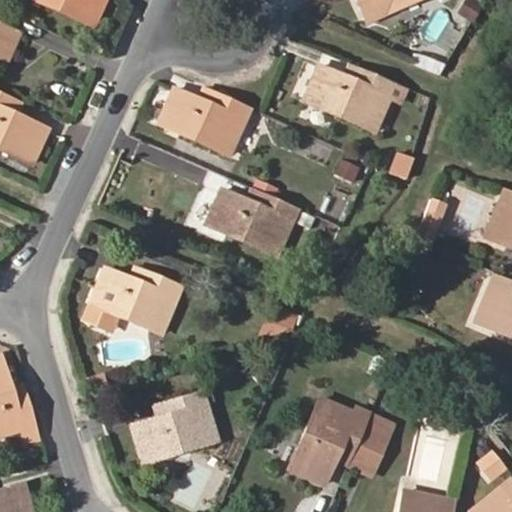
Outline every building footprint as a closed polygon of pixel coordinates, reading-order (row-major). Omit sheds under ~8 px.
[(32,0),(93,27),(104,0),(32,0)] [(416,0),(356,0),(367,22),(416,0)] [(472,21),(481,6),(472,0),(465,0),(458,12),(472,21)] [(0,67),(3,69),(18,32),(0,24),(0,67)] [(356,81),(361,69),(350,64),(344,77),(356,81)] [(373,132),(388,98),(392,100),(397,84),(361,69),(356,81),(344,77),(318,65),(302,101),(373,132)] [(405,105),(410,90),(397,84),(392,100),(405,105)] [(210,105),(216,92),(205,86),(199,99),(210,105)] [(227,156),(250,107),(216,92),(210,105),(199,99),(174,88),(157,124),(227,156)] [(0,150),(31,165),(48,128),(16,114),(4,109),(10,96),(0,92),(0,150)] [(16,114),(21,102),(10,96),(4,109),(16,114)] [(406,178),(414,156),(397,151),(390,171),(406,178)] [(349,177),(354,166),(340,160),(335,171),(349,177)] [(276,257),(297,208),(264,194),(259,206),(246,200),(221,189),(204,225),(276,257)] [(259,206),(264,194),(251,189),(246,200),(259,206)] [(511,249),(511,192),(504,189),(484,238),(511,249)] [(141,283),(147,271),(135,266),(130,278),(141,283)] [(160,334),(181,285),(147,271),(141,283),(130,278),(104,268),(89,305),(160,334)] [(511,339),(511,281),(494,274),(474,323),(511,339)] [(280,327),(284,312),(269,309),(266,324),(280,327)] [(39,438),(26,396),(13,400),(10,388),(0,355),(0,354),(0,435),(20,429),(24,443),(39,438)] [(380,379),(389,360),(375,354),(366,373),(380,379)] [(264,377),(257,370),(251,375),(258,382),(264,377)] [(26,396),(23,385),(10,388),(13,400),(26,396)] [(142,464),(216,441),(201,390),(165,401),(169,414),(157,417),(130,426),(142,464)] [(440,421),(450,408),(435,393),(421,409),(440,421)] [(335,460),(340,447),(352,453),(353,451),(365,423),(369,414),(355,408),(353,413),(318,398),(288,469),(324,485),(335,460)] [(169,414),(165,401),(153,404),(157,417),(169,414)] [(466,423),(450,408),(440,421),(459,433),(466,423)] [(389,434),(393,425),(369,414),(365,423),(389,434)] [(377,461),(389,434),(365,423),(353,451),(377,461)] [(347,466),(352,453),(340,447),(335,460),(347,466)] [(370,476),(377,461),(353,451),(352,453),(347,466),(370,476)] [(503,469),(490,452),(477,463),(490,479),(503,469)] [(511,480),(510,478),(499,487),(511,503),(511,480)] [(0,511),(30,511),(22,483),(0,489),(0,511)] [(511,511),(511,503),(499,487),(469,511),(468,511),(511,511)] [(452,511),(455,502),(402,491),(397,511),(452,511)]
